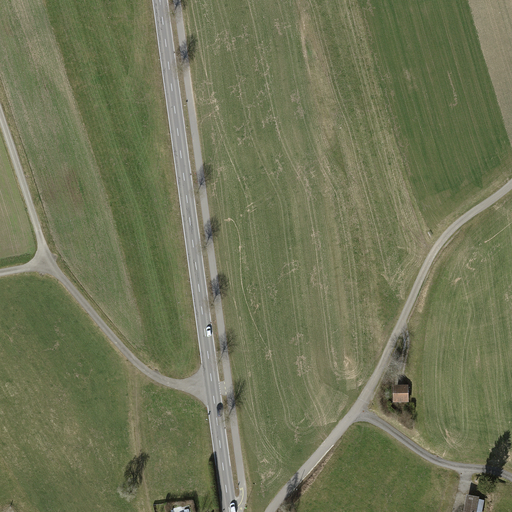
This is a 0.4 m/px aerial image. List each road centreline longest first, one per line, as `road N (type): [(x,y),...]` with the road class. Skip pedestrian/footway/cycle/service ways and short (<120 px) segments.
road 1 (secondary): [(231,511),(160,0)]
road 2 (residential): [(273,511),(357,410),(437,247),(511,186)]
road 3 (track): [(511,480),(438,463),(357,410)]
